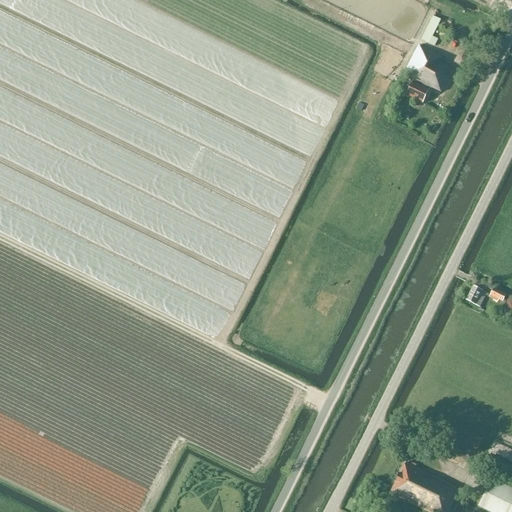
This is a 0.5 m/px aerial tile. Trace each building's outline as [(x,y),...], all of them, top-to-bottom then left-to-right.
[(438,40),(433,37),(441,20),(433,16),(421,40),(435,46),(438,40)] [(441,64),(443,56),(419,45),(403,75),(423,85),(423,86),(414,82),(407,96),(422,104),(424,101),(426,100),(427,97),(427,95),(429,90),(431,90),(432,89),(441,93),(452,71),(441,64)] [(489,297),(489,298),(498,302),(499,300),(502,302),(506,295),(495,289),(496,288),(489,284),(487,288),(492,291),(490,295),(487,294),(486,296),(489,297)] [(466,301),(476,306),(476,305),(480,308),(486,296),(487,294),(483,292),(483,291),(473,286),(466,301)] [(415,469),(411,467),(405,464),(390,494),(426,511),(448,511),(459,490),(415,469)] [(511,511),(511,489),(492,479),(478,507),(489,511),(511,511)]
